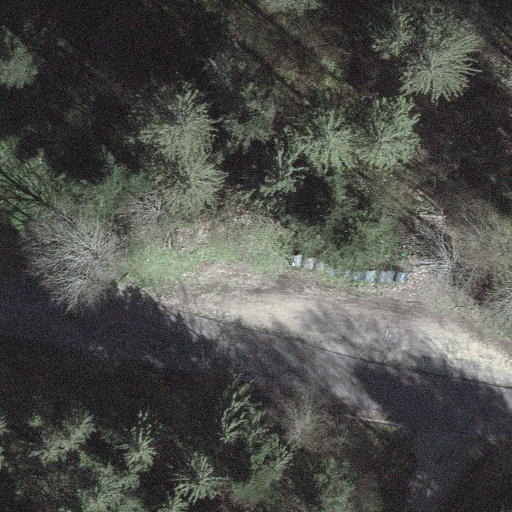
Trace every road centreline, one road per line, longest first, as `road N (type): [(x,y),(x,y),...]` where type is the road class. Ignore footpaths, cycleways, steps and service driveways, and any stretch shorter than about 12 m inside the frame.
road 1 (residential): [(0,282),(211,321),(366,372),(511,403)]
road 2 (track): [(419,511),(428,500),(366,372)]
